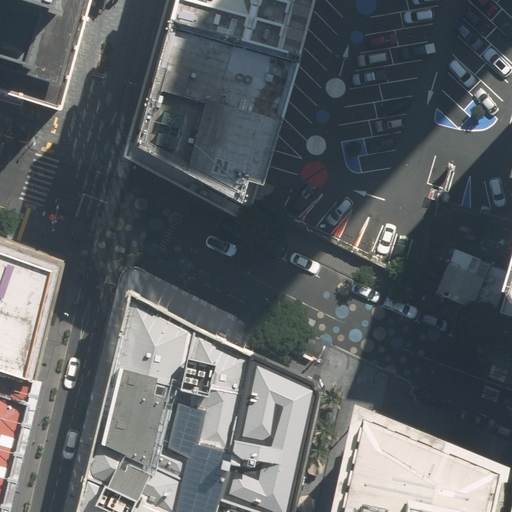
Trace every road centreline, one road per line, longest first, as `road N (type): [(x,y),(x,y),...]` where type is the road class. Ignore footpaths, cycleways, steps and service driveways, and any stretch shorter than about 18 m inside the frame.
road 1 (residential): [(118,207),(39,511)]
road 2 (tertiary): [(365,333),(118,207)]
road 3 (residential): [(79,190),(135,0)]
road 4 (residential): [(328,511),(365,333)]
road 5 (tertiary): [(511,390),(365,333)]
